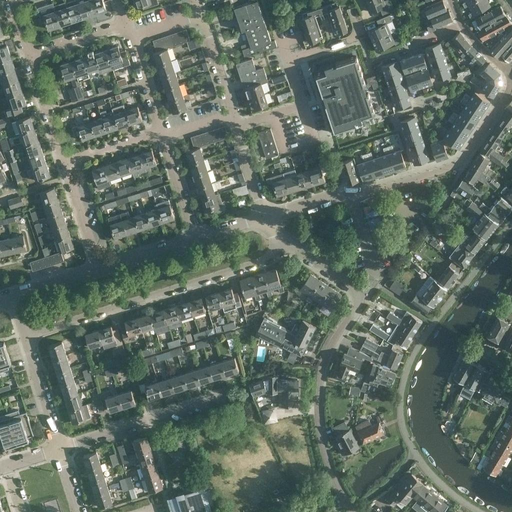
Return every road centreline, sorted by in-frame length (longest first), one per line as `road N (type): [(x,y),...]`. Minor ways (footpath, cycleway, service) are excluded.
road 1 (residential): [(356,511),(327,463),(317,408),(322,366),(357,299),(344,281),(277,236)]
road 2 (residential): [(265,216),(458,164),(511,79)]
road 3 (residential): [(25,336),(265,261),(277,236)]
road 4 (residential): [(237,126),(302,105),(287,60),(360,35),(355,18)]
road 5 (residential): [(60,447),(226,394)]
